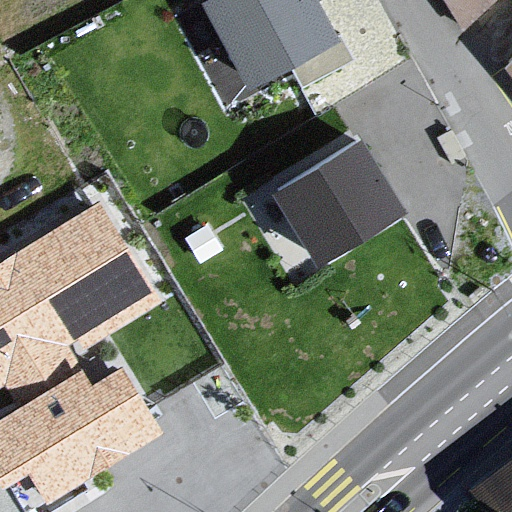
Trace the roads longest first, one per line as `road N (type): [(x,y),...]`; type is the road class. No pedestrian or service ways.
road 1 (primary): [(511,372),(351,511)]
road 2 (residential): [(415,0),(511,160)]
